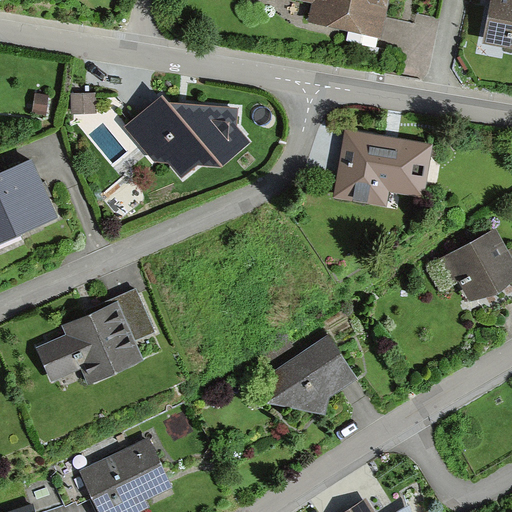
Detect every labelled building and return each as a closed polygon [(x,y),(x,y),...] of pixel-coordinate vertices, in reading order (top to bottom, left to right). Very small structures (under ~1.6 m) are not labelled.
[(390,0),(287,0),(310,5),(306,24),(381,41),(390,0)] [(511,0),(489,0),(483,40),(511,44),(511,0)] [(74,96),(74,115),(96,116),(97,97),(74,96)] [(159,99),(128,128),(182,183),(203,170),(220,175),(226,150),(243,149),(230,129),(236,112),(168,108),(159,99)] [(433,145),(341,131),(330,203),(385,211),(387,196),(425,201),(433,145)] [(28,162),(0,175),(0,246),(56,220),(28,162)] [(511,283),(511,269),(493,234),(442,261),(466,307),(511,283)] [(140,296),(118,304),(134,343),(156,334),(140,296)] [(67,338),(37,350),(50,382),(82,369),(89,385),(143,364),(134,343),(118,304),(63,327),(67,338)] [(355,382),(326,334),(251,380),(269,409),(312,418),(324,412),(322,402),(355,382)] [(150,434),(78,468),(99,511),(129,511),(151,502),(147,494),(173,481),(150,434)]
